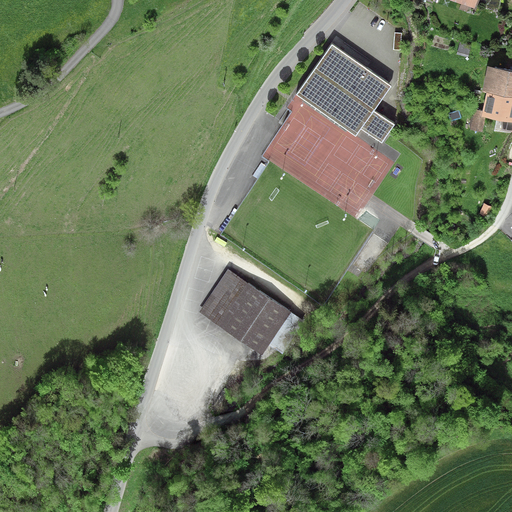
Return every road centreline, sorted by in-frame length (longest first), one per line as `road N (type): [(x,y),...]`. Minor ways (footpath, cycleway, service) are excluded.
road 1 (tertiary): [(110,511),(221,167),(263,95),(345,0)]
road 2 (track): [(511,195),(493,230),(429,261),(227,423)]
road 3 (track): [(0,113),(45,91),(106,27)]
road 4 (track): [(450,253),(397,220),(357,273)]
